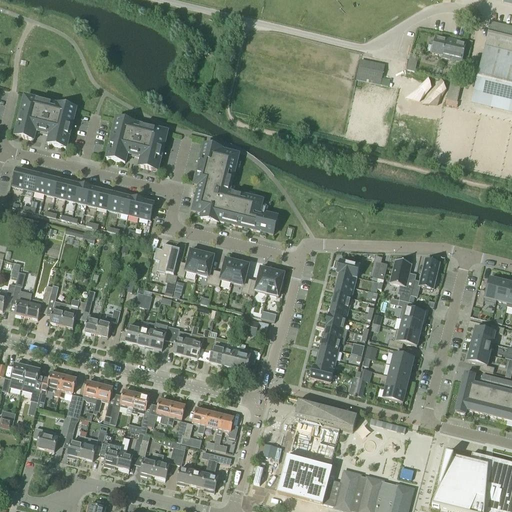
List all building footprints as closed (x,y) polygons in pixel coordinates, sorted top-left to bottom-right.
[(483,57),(473,95),(471,106),(511,115),(511,27),(491,23),(485,47),(483,57)] [(431,55),(433,56),(442,58),(442,60),(462,64),(467,43),(436,36),(433,47),(431,46),(430,54),(431,54),(431,55)] [(418,58),(410,56),(406,72),(414,74),(418,58)] [(356,82),(380,87),(385,67),(361,61),(356,82)] [(58,106),(30,99),(29,106),(23,104),(15,138),(34,142),(36,133),(50,136),(48,146),(66,151),(75,116),(69,114),(71,108),(58,105),(58,106)] [(122,121),(120,128),(115,127),(106,161),(125,165),(127,156),(141,159),(139,169),(157,173),(166,140),(160,138),(162,132),(135,125),(122,121)] [(222,152),(204,147),(194,187),(199,188),(192,213),(202,216),(201,220),(219,225),(219,224),(273,237),(278,219),(260,215),(263,203),(229,194),(239,157),(222,153),(222,152)] [(28,174),(17,172),(13,189),(23,192),(28,174)] [(38,177),(28,174),(23,192),(34,194),(38,177)] [(49,180),(38,177),(34,194),(44,197),(49,180)] [(59,182),(49,180),(44,197),(55,200),(59,182)] [(70,185),(59,182),(55,200),(65,202),(70,185)] [(80,187),(70,185),(65,202),(76,205),(80,187)] [(91,190),(80,187),(76,205),(86,207),(91,190)] [(101,193),(91,190),(86,207),(97,210),(101,193)] [(112,195),(101,193),(97,210),(107,213),(112,195)] [(122,198),(112,195),(107,213),(118,215),(122,198)] [(133,200),(122,198),(118,215),(128,218),(133,200)] [(143,203),(133,200),(128,218),(138,220),(143,203)] [(154,206),(143,203),(138,220),(150,223),(154,206)] [(49,226),(40,223),(37,234),(46,236),(49,226)] [(84,235),(66,231),(65,236),(83,240),(84,235)] [(83,240),(82,243),(88,245),(93,246),(94,241),(95,238),(84,235),(83,240)] [(157,251),(154,262),(159,264),(157,274),(174,278),(180,252),(172,250),(172,248),(164,246),(162,252),(157,251)] [(185,274),(197,277),(202,256),(191,253),(187,266),(181,265),(177,279),(184,280),(185,274)] [(202,256),(197,277),(208,280),(207,286),(213,287),(216,274),(210,272),(214,259),(202,256)] [(220,283),(232,285),(237,265),(225,262),(222,275),(216,274),(213,287),(219,289),(220,283)] [(393,272),(389,286),(399,288),(398,295),(397,298),(400,298),(399,303),(409,305),(411,298),(414,283),(415,282),(408,281),(410,272),(411,267),(395,263),(393,272)] [(439,267),(425,263),(420,284),(414,283),(411,298),(414,299),(417,300),(420,289),(433,292),(439,267)] [(360,268),(340,264),(337,275),(357,280),(360,268)] [(242,295),(248,296),(251,282),(245,281),(249,266),(242,265),(241,266),(237,265),(232,285),(243,288),(242,295)] [(387,267),(380,265),(376,280),(384,282),(387,267)] [(251,282),(248,296),(254,298),(255,294),(267,297),(272,273),(268,272),(268,271),(261,269),(257,284),(251,282)] [(272,273),(267,297),(278,299),(280,292),(282,293),(284,285),(282,284),(284,276),(272,273)] [(19,275),(15,288),(16,288),(22,290),(26,276),(19,275)] [(357,280),(337,275),(337,276),(339,276),(337,286),(354,291),(357,280)] [(495,306),(496,303),(501,283),(489,280),(486,294),(480,292),(477,306),(483,308),(484,304),(495,306)] [(511,286),(501,283),(496,303),(507,306),(511,286)] [(177,284),(174,296),(181,297),(184,286),(177,284)] [(175,288),(168,286),(165,298),(167,298),(172,300),(175,288)] [(354,291),(337,286),(334,297),(352,301),(354,291)] [(0,313),(4,314),(8,298),(13,299),(16,288),(15,288),(10,287),(8,296),(0,293),(0,313)] [(38,323),(40,315),(46,316),(53,290),(46,288),(45,295),(43,305),(31,302),(27,320),(38,323)] [(46,316),(52,318),(50,326),(61,328),(67,307),(55,304),(59,289),(54,288),(53,290),(46,316)] [(32,297),(21,294),(15,317),(27,320),(31,302),(30,302),(32,297)] [(139,296),(137,302),(151,305),(153,299),(139,296)] [(352,301),(334,297),(332,307),(349,312),(352,301)] [(101,318),(90,316),(92,307),(91,307),(92,302),(87,301),(86,305),(82,322),(88,323),(85,334),(96,337),(100,324),(100,321),(101,318)] [(86,305),(79,304),(72,302),(71,308),(67,307),(61,328),(73,331),(76,321),(82,322),(86,305)] [(137,302),(136,305),(136,308),(150,311),(151,305),(137,302)] [(425,315),(412,312),(413,306),(412,306),(409,305),(399,303),(398,309),(402,310),(399,321),(402,322),(422,327),(425,315)] [(349,312),(332,307),(329,318),(346,322),(349,312)] [(117,309),(117,313),(114,312),(113,317),(107,316),(104,325),(100,324),(96,337),(108,340),(112,324),(118,326),(121,314),(120,314),(121,310),(117,309)] [(261,322),(275,325),(276,319),(262,316),(261,322)] [(346,322),(329,318),(326,328),(347,333),(344,332),(346,322)] [(381,319),(375,318),(373,326),(379,328),(381,319)] [(244,329),(243,335),(255,338),(257,332),(267,334),(268,328),(269,327),(259,324),(258,325),(246,322),(244,329)] [(402,322),(400,333),(419,338),(422,327),(402,322)] [(137,325),(136,329),(129,327),(127,335),(122,334),(120,343),(138,347),(142,330),(143,326),(137,325)] [(148,332),(142,330),(138,347),(149,350),(156,326),(155,325),(155,327),(150,325),(148,332)] [(164,342),(170,344),(174,330),(156,326),(149,350),(162,353),(164,342)] [(174,330),(170,344),(176,345),(173,356),(186,359),(191,337),(179,334),(180,332),(178,331),(179,328),(175,327),(174,330)] [(489,333),(475,330),(473,341),(492,346),(495,335),(503,337),(504,331),(490,327),(489,333)] [(347,333),(326,328),(324,339),(345,344),(347,333)] [(389,342),(388,348),(402,352),(403,346),(416,349),(419,338),(400,333),(396,332),(393,343),(389,342)] [(203,340),(191,337),(186,359),(198,362),(201,351),(207,353),(210,339),(211,334),(205,333),(204,338),(203,338),(203,340)] [(216,341),(210,339),(207,353),(212,354),(210,365),(222,368),(228,343),(216,340),(216,341)] [(324,339),(321,349),(339,353),(341,343),(345,344),(324,339)] [(492,346),(473,341),(470,352),(489,357),(492,346)] [(222,368),(234,371),(239,349),(228,346),(228,343),(222,368)] [(257,355),(245,352),(246,348),(240,346),(240,349),(239,349),(234,371),(246,374),(248,366),(254,367),(257,355)] [(321,349),(319,360),(336,364),(339,353),(321,349)] [(370,362),(373,350),(367,349),(364,361),(370,362)] [(489,357),(470,352),(467,364),(480,367),(479,373),(493,376),(494,370),(487,369),(489,357)] [(414,361),(394,356),(391,367),(411,372),(414,361)] [(314,369),(333,374),(336,364),(319,360),(316,370),(314,369)] [(6,381),(3,392),(3,394),(9,395),(10,390),(22,393),(28,369),(23,368),(23,366),(17,365),(17,366),(16,366),(12,382),(6,381)] [(391,367),(388,378),(408,383),(411,372),(391,367)] [(32,404),(38,405),(41,396),(42,390),(44,381),(39,380),(41,372),(40,372),(40,371),(34,369),(33,371),(28,369),(22,393),(34,396),(32,404)] [(314,369),(311,381),(331,386),(333,374),(314,369)] [(359,381),(359,383),(365,384),(368,373),(362,372),(361,375),(359,381)] [(42,390),(41,396),(46,397),(47,393),(53,395),(53,398),(59,400),(64,378),(52,375),(50,382),(44,381),(42,390)] [(475,377),(465,375),(455,414),(465,417),(466,412),(473,414),(479,389),(472,387),(475,377)] [(72,397),(72,395),(73,396),(77,381),(64,378),(59,400),(65,401),(66,396),(72,397)] [(388,378),(386,389),(405,394),(408,383),(388,378)] [(355,380),(353,380),(351,391),(356,392),(359,383),(359,381),(355,380)] [(84,398),(84,400),(84,401),(84,402),(87,404),(96,407),(97,401),(100,387),(95,386),(95,384),(89,382),(88,384),(84,398)] [(359,383),(356,392),(355,398),(361,400),(362,394),(360,394),(361,389),(364,390),(365,384),(359,383)] [(97,401),(96,407),(93,416),(97,418),(98,414),(99,415),(102,405),(109,407),(109,404),(109,405),(113,390),(100,387),(97,401)] [(386,389),(383,401),(402,406),(405,394),(386,389)] [(494,393),(479,389),(473,414),(488,417),(494,393)] [(127,414),(132,416),(137,396),(124,393),(121,407),(120,410),(127,411),(127,414)] [(508,397),(494,393),(488,417),(502,421),(508,397)] [(138,415),(144,417),(145,416),(150,397),(142,396),(142,397),(137,396),(132,416),(137,417),(138,415)] [(511,397),(508,397),(502,421),(511,423),(511,397)] [(70,409),(72,410),(75,410),(73,420),(71,419),(70,419),(71,420),(73,420),(78,399),(72,398),(70,409)] [(78,399),(73,420),(79,422),(81,412),(82,410),(84,402),(84,401),(84,400),(78,399)] [(339,436),(339,435),(340,431),(353,435),(357,417),(299,401),(294,419),(299,421),(280,495),(342,511),(407,511),(413,492),(344,474),(341,485),(331,483),(328,486),(326,486),(339,436)] [(168,428),(170,419),(173,405),(160,402),(157,416),(157,418),(163,420),(162,426),(168,428)] [(173,405),(170,419),(168,428),(173,429),(174,423),(180,424),(181,422),(182,422),(185,408),(173,405)] [(106,418),(111,419),(112,420),(115,408),(109,407),(106,418)] [(116,428),(118,421),(120,410),(115,408),(112,420),(111,419),(109,427),(110,427),(109,429),(115,430),(115,428),(116,428)] [(206,428),(209,414),(205,413),(205,411),(197,409),(197,411),(193,425),(194,425),(193,427),(199,429),(198,435),(204,437),(206,428)] [(16,417),(4,414),(0,430),(12,433),(16,417)] [(212,432),(212,430),(218,431),(222,417),(209,414),(206,428),(206,431),(212,432)] [(139,436),(144,438),(146,438),(148,429),(151,417),(145,416),(144,417),(141,430),(139,436)] [(154,430),(157,418),(151,417),(148,429),(154,430)] [(234,420),(222,417),(218,431),(215,446),(213,451),(226,455),(227,449),(219,447),(222,435),(229,436),(229,440),(235,442),(238,430),(232,428),(234,420)] [(61,439),(66,440),(71,420),(70,419),(71,419),(66,418),(64,424),(61,439)] [(71,420),(66,440),(72,442),(76,426),(76,427),(79,423),(79,422),(73,420),(71,420)] [(404,436),(406,430),(371,421),(370,426),(404,436)] [(181,424),(178,436),(176,445),(180,447),(180,446),(182,447),(182,445),(187,426),(181,424)] [(187,426),(183,440),(190,442),(190,441),(190,440),(193,427),(187,426)] [(101,429),(101,433),(97,448),(103,449),(106,434),(107,431),(101,429)] [(58,441),(55,440),(56,436),(36,431),(33,441),(39,443),(37,451),(55,455),(58,441)] [(137,441),(133,457),(134,457),(139,458),(144,438),(139,436),(138,442),(137,441)] [(72,442),(72,444),(68,460),(76,462),(76,460),(81,461),(84,447),(85,440),(80,438),(79,443),(72,442)] [(139,458),(145,460),(146,456),(149,444),(150,439),(146,438),(144,438),(139,458)] [(102,449),(100,459),(105,461),(109,445),(110,445),(111,440),(105,439),(103,449),(102,449)] [(121,473),(129,475),(134,457),(133,457),(127,455),(130,442),(124,440),(122,447),(123,447),(117,470),(122,471),(121,473)] [(170,466),(175,467),(180,447),(176,445),(172,444),(171,450),(173,451),(171,462),(170,466)] [(105,461),(103,469),(104,469),(111,471),(112,469),(117,470),(123,447),(122,447),(122,448),(110,445),(109,445),(105,461)] [(97,450),(84,447),(81,461),(93,464),(97,450)] [(186,449),(180,447),(175,467),(181,468),(185,453),(186,449)] [(432,508),(439,510),(439,509),(440,510),(449,511),(511,511),(511,464),(491,460),(484,458),(481,457),(472,455),(470,463),(446,457),(438,488),(440,488),(432,508)] [(145,460),(140,478),(147,480),(148,478),(153,479),(159,457),(154,456),(152,461),(145,460)] [(170,466),(163,464),(164,458),(159,457),(153,479),(158,480),(158,482),(165,484),(166,482),(170,468),(170,466)] [(218,480),(213,479),(217,464),(223,466),(224,460),(210,457),(209,462),(206,477),(205,477),(202,491),(207,492),(207,494),(214,496),(218,480)] [(193,474),(181,471),(176,487),(184,489),(185,487),(190,488),(193,474)] [(190,488),(202,491),(205,477),(193,474),(190,488)]
